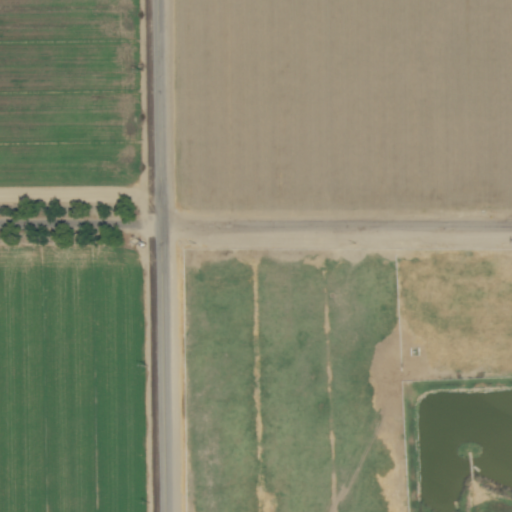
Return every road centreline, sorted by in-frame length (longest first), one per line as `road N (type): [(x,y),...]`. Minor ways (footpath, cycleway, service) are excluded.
road 1 (residential): [(164,511),(155,0)]
road 2 (residential): [(158,235),(511,232)]
road 3 (residential): [(0,239),(158,235)]
road 4 (track): [(158,192),(0,192)]
